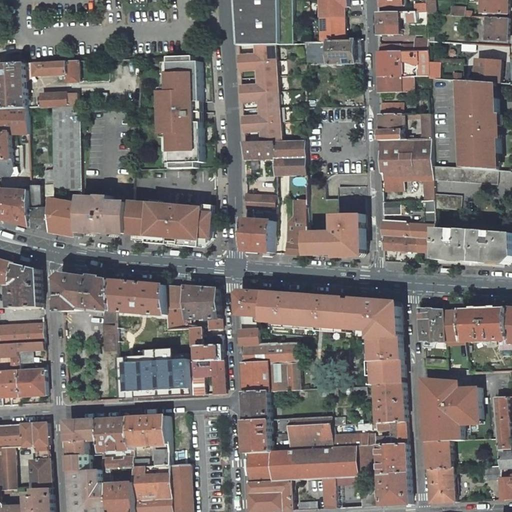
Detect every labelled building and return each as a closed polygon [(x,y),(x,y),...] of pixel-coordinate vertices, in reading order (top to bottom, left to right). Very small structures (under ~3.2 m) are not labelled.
[(279,46),(307,46),(307,44),(306,28),(305,0),(238,0),(241,47),(259,47),(279,46)] [(320,0),(322,20),(330,20),(331,26),(322,26),(322,43),(347,42),(346,8),(350,8),(350,0),(320,0)] [(437,15),(436,0),(428,0),(429,5),(429,12),(429,14),(437,15)] [(484,0),(485,13),(510,15),(510,0),(484,0)] [(466,11),(467,8),(453,7),(452,16),(466,17),(466,11)] [(402,35),(401,18),(407,18),(407,22),(419,22),(419,12),(418,12),(381,13),(382,35),(402,35)] [(511,19),(490,18),(488,40),(510,42),(511,19)] [(430,39),(417,39),(417,44),(417,52),(431,51),(430,41),(430,39)] [(307,66),(359,64),(358,42),(347,42),(322,43),(307,44),(307,46),(307,66)] [(241,58),(242,65),(280,62),(279,46),(259,47),(259,59),(257,59),(257,57),(241,58)] [(402,52),(382,52),(383,78),(418,78),(432,77),(431,64),(431,51),(417,52),(402,52)] [(11,65),(11,66),(22,65),(21,56),(9,57),(10,65),(11,65)] [(200,57),(175,58),(175,89),(167,90),(167,132),(175,132),(176,169),(201,168),(201,163),(207,163),(206,62),(200,62),(200,57)] [(242,65),(242,73),(258,72),(258,70),(260,70),(261,79),(281,78),(280,62),(242,65)] [(503,85),(504,64),(479,62),(478,82),(478,83),(497,84),(503,85)] [(36,65),(37,76),(59,76),(59,81),(60,83),(62,83),(64,83),(81,82),(80,63),(36,65)] [(441,80),(442,65),(431,64),(432,77),(432,79),(441,80)] [(0,69),(2,109),(31,108),(29,77),(28,65),(22,65),(11,66),(0,66),(0,69)] [(36,65),(28,65),(29,77),(37,76),(36,65)] [(259,86),(243,87),(244,95),(282,93),(281,78),(261,79),(261,89),(259,89),(259,86)] [(383,92),(405,92),(418,91),(418,78),(383,78),(383,92)] [(468,124),(468,152),(464,152),(465,169),(501,172),(500,156),(504,156),(501,99),(498,99),(497,84),(478,83),(478,82),(462,81),(462,99),(467,99),(467,113),(464,113),(465,124),(468,124)] [(283,108),(282,93),(244,95),(244,103),(259,102),(259,100),(262,100),(262,109),(283,108)] [(56,108),(81,108),(81,95),(45,96),(46,109),(56,108)] [(383,116),(401,115),(401,105),(383,106),(383,116)] [(0,160),(15,160),(14,134),(25,134),(32,134),(31,108),(2,109),(0,108),(0,160)] [(69,197),(69,190),(84,190),(84,108),(81,108),(56,108),(57,185),(57,190),(64,190),(64,197),(69,197)] [(245,118),(246,125),(283,123),(283,108),(262,109),(263,119),(260,119),(260,117),(245,118)] [(406,119),(406,115),(401,115),(383,116),(384,141),(407,140),(406,119)] [(433,115),(424,115),(425,140),(435,139),(433,115)] [(283,123),(246,125),(246,132),(246,133),(261,132),(261,130),(264,130),(264,142),(278,142),(285,142),(283,123)] [(32,134),(25,134),(27,191),(35,192),(35,186),(32,134)] [(406,191),(406,180),(419,180),(436,180),(436,167),(435,139),(425,140),(407,140),(384,141),(385,192),(390,192),(390,194),(405,194),(405,191),(406,191)] [(247,160),(278,160),(278,142),(264,142),(247,142),(247,160)] [(278,142),(278,160),(279,176),(295,176),(310,176),(309,142),(285,142),(278,142)] [(16,172),(15,160),(0,160),(0,176),(13,176),(16,172)] [(436,180),(499,185),(501,172),(465,169),(436,167),(436,180)] [(295,176),(295,200),(297,200),(311,201),(310,189),(310,176),(295,176)] [(57,185),(48,185),(48,197),(57,196),(57,190),(57,185)] [(48,209),(48,205),(44,206),(43,186),(35,186),(35,192),(37,228),(59,232),(58,209),(48,209)] [(427,202),(437,201),(437,195),(437,187),(426,187),(427,202)] [(27,191),(1,189),(0,211),(5,220),(37,228),(35,192),(27,191)] [(462,209),(463,197),(437,195),(437,201),(437,208),(462,209)] [(277,211),(278,197),(248,196),(248,210),(268,211),(277,211)] [(104,199),(84,197),(84,217),(83,232),(132,236),(135,205),(115,204),(115,198),(104,197),(104,199)] [(84,217),(69,214),(69,203),(57,200),(58,209),(59,232),(83,237),(83,232),(84,217)] [(297,200),(297,224),(311,224),(311,201),(297,200)] [(437,208),(437,201),(427,202),(427,209),(424,209),(425,216),(438,216),(437,208)] [(386,214),(410,215),(410,202),(385,202),(386,214)] [(208,209),(135,204),(135,205),(132,236),(138,237),(137,244),(205,249),(215,239),(218,214),(208,214),(208,209)] [(277,211),(268,211),(267,222),(276,222),(277,211)] [(340,233),(312,233),(312,256),(335,255),(335,254),(340,254),(340,258),(357,259),(358,257),(364,257),(369,250),(368,214),(340,215),(340,233)] [(425,225),(438,226),(438,216),(425,216),(425,225)] [(276,253),(278,223),(276,222),(267,222),(248,220),(249,252),(276,253)] [(387,249),(439,253),(438,229),(438,226),(425,225),(386,222),(386,237),(388,237),(387,249)] [(297,232),(289,231),(289,254),(312,256),(312,233),(311,224),(297,224),(297,232)] [(511,264),(511,233),(438,229),(439,253),(440,260),(511,265),(511,264)] [(0,282),(13,286),(15,310),(45,308),(44,272),(0,259),(0,282)] [(85,311),(85,305),(98,307),(98,309),(107,311),(106,326),(119,328),(118,324),(118,313),(118,312),(116,282),(71,275),(64,282),(65,313),(85,311)] [(118,312),(145,314),(145,315),(149,316),(149,314),(171,316),(170,287),(116,282),(118,312)] [(191,302),(192,320),(202,320),(202,322),(206,322),(206,319),(211,319),(212,329),(224,329),(222,291),(170,287),(171,316),(172,319),(172,329),(179,329),(181,325),(180,302),(191,302)] [(265,318),(268,318),(270,293),(246,291),(242,295),(243,315),(265,318)] [(280,323),(280,324),(323,327),(322,331),(322,332),(336,333),(336,328),(352,329),(355,330),(356,326),(371,327),(374,330),(375,344),(376,354),(371,354),(372,368),(376,368),(377,386),(379,386),(404,385),(404,378),(407,378),(403,308),(399,303),(357,299),(356,302),(351,302),(351,299),(325,297),(325,299),(318,299),(318,297),(270,293),(268,318),(268,322),(280,323)] [(469,342),(484,341),(484,345),(488,345),(488,341),(511,340),(511,309),(504,310),(500,308),(480,309),(478,311),(467,311),(469,342)] [(423,310),(425,341),(449,341),(447,311),(423,310)] [(265,330),(265,318),(243,315),(244,330),(263,330),(265,330)] [(172,319),(161,319),(162,331),(172,331),(172,329),(172,319)] [(175,397),(172,335),(142,336),(142,344),(125,345),(124,336),(130,336),(129,323),(118,324),(119,328),(120,351),(122,400),(175,397)] [(142,336),(142,323),(129,323),(130,336),(142,336)] [(46,326),(0,327),(0,345),(6,345),(20,345),(47,344),(46,326)] [(119,328),(106,326),(107,351),(120,351),(119,328)] [(214,338),(206,338),(206,328),(193,329),(194,348),(200,347),(225,346),(225,336),(214,337),(214,338)] [(194,348),(193,329),(179,329),(172,329),(172,331),(172,335),(175,397),(196,396),(194,362),(194,348)] [(263,332),(263,330),(244,330),(245,345),(263,344),(263,332)] [(271,391),(304,389),(302,362),(301,362),(300,341),(263,344),(245,345),(247,392),(271,391)] [(32,353),(47,352),(47,344),(20,345),(21,353),(32,353)] [(6,345),(7,357),(21,357),(21,353),(20,345),(6,345)] [(225,346),(200,347),(201,362),(216,362),(226,362),(225,346)] [(22,364),(33,364),(32,353),(21,353),(21,357),(21,359),(22,364)] [(5,399),(24,398),(22,372),(22,364),(21,359),(14,360),(14,370),(17,370),(17,373),(2,373),(1,370),(0,369),(0,406),(6,407),(5,399)] [(426,367),(450,369),(450,360),(426,360),(426,367)] [(194,362),(196,396),(209,396),(208,371),(216,371),(216,362),(201,362),(194,362)] [(216,371),(217,395),(228,395),(226,362),(216,362),(216,371)] [(24,398),(49,397),(48,371),(39,372),(39,369),(37,369),(37,371),(22,372),(24,398)] [(511,370),(495,371),(497,398),(510,398),(511,397),(511,370)] [(427,379),(430,434),(434,434),(435,442),(454,441),(466,441),(465,420),(484,419),(483,388),(455,389),(455,381),(427,379)] [(379,386),(380,406),(378,406),(378,409),(380,409),(381,423),(410,421),(408,385),(404,385),(379,386)] [(368,386),(363,387),(351,387),(351,395),(368,394),(368,386)] [(333,388),(324,388),(324,396),(333,396),(333,388)] [(273,412),(271,391),(247,392),(249,421),(273,420),(273,415),(275,415),(275,412),(273,412)] [(501,446),(511,445),(511,423),(510,398),(497,398),(501,446)] [(284,431),(293,431),(294,446),(294,451),(337,448),(336,437),(336,433),(335,433),(334,417),(284,419),(284,431)] [(135,442),(160,441),(159,418),(134,420),(135,442)] [(119,454),(119,452),(136,451),(135,442),(134,420),(102,421),(104,442),(104,453),(115,453),(115,454),(119,454)] [(275,452),(273,420),(249,421),(250,453),(275,452)] [(90,456),(90,442),(104,442),(102,421),(79,422),(72,430),(74,472),(95,471),(94,456),(90,456)] [(382,446),(411,444),(410,421),(381,423),(381,427),(381,430),(395,430),(395,437),(382,438),(382,446)] [(0,448),(16,447),(52,445),(51,424),(0,426),(0,448)] [(382,438),(375,438),(375,435),(336,437),(337,448),(360,447),(375,446),(382,446),(382,438)] [(432,470),(456,468),(456,459),(458,459),(458,455),(455,455),(454,441),(435,442),(431,443),(432,470)] [(411,444),(382,446),(384,474),(412,472),(411,444)] [(362,476),(376,475),(375,446),(360,447),(362,476)] [(0,490),(2,491),(18,490),(16,447),(0,448),(0,490)] [(283,451),(275,452),(250,453),(252,482),(295,480),(325,478),(338,477),(362,476),(360,447),(337,448),(294,451),(283,451)] [(511,450),(501,451),(502,467),(511,466),(511,450)] [(34,460),(36,489),(54,488),(53,459),(34,460)] [(128,459),(126,462),(114,462),(113,460),(105,460),(105,470),(113,470),(118,470),(126,470),(137,469),(137,468),(136,459),(128,459)] [(199,511),(197,464),(178,465),(179,511),(199,511)] [(164,500),(164,511),(177,511),(174,466),(160,467),(161,500),(164,500)] [(164,511),(164,500),(161,500),(160,467),(137,468),(137,469),(138,477),(138,484),(140,511),(164,511)] [(434,503),(459,502),(457,468),(456,468),(432,470),(434,503)] [(127,477),(129,478),(138,477),(137,469),(126,470),(127,477)] [(115,511),(114,485),(113,475),(113,470),(105,470),(95,471),(74,472),(76,511),(115,511)] [(384,486),(385,506),(414,504),(412,472),(384,474),(383,474),(383,482),(381,482),(381,486),(384,486)] [(363,493),(362,476),(338,477),(339,508),(364,507),(363,493)] [(325,478),(327,509),(339,508),(338,477),(325,478)] [(511,477),(503,478),(503,485),(505,499),(511,498),(511,477)] [(253,511),(262,511),(296,510),(295,480),(252,482),(253,511)] [(140,511),(138,484),(124,485),(124,483),(121,483),(121,485),(114,485),(115,511),(140,511)] [(503,485),(495,486),(496,500),(505,499),(503,485)] [(36,497),(28,498),(29,509),(8,510),(7,507),(5,506),(3,505),(2,491),(0,490),(0,511),(55,511),(54,488),(36,489),(36,497)] [(364,507),(377,506),(378,506),(377,497),(376,497),(375,492),(363,493),(364,507)]
